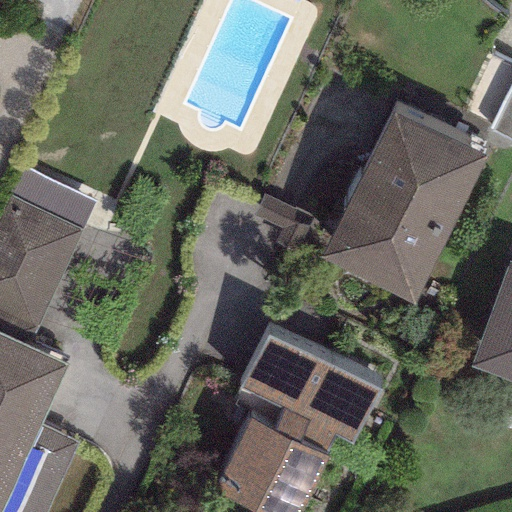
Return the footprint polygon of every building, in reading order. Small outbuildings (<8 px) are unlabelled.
[(511,79),(487,130),(511,142),(511,79)] [(389,111),(317,260),(411,305),(484,156),(389,111)] [(19,166),(6,196),(81,230),(94,201),(19,166)] [(0,317),(33,333),(81,230),(6,196),(0,208),(0,317)] [(511,384),(511,264),(507,262),(466,366),(511,384)] [(65,366),(0,335),(0,511),(43,511),(76,444),(37,426),(65,366)] [(378,391),(265,335),(238,389),(281,411),(271,431),(247,419),(211,492),(251,511),(297,511),(324,458),(321,456),(332,435),(351,444),(378,391)]
